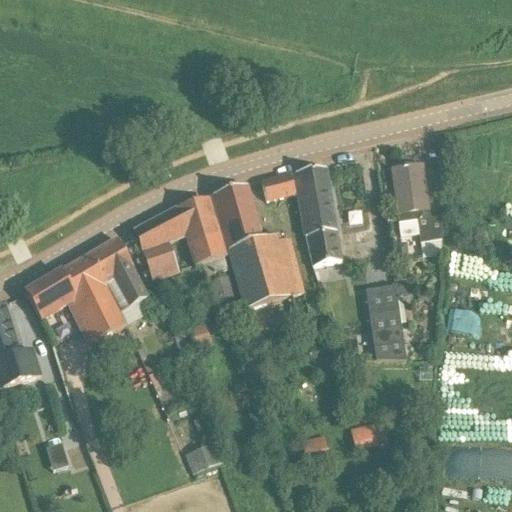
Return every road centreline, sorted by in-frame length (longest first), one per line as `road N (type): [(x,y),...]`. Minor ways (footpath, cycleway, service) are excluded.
road 1 (tertiary): [(0,287),(192,183),(511,100)]
road 2 (track): [(511,63),(430,73),(373,69),(66,0)]
